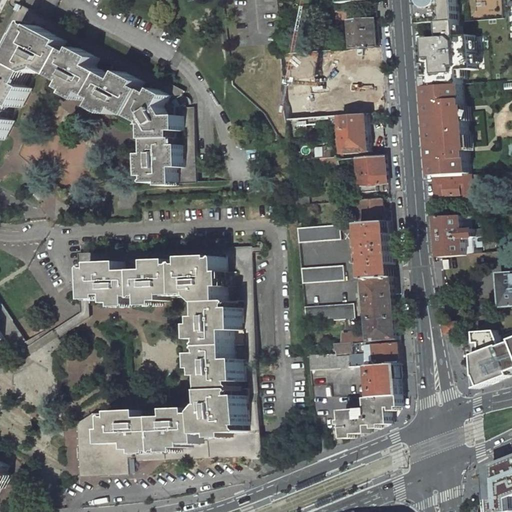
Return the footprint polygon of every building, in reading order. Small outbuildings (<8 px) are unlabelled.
[(424,0),(424,6),(426,25),(442,23),(443,23),(461,22),(459,0),(458,0),(424,0)] [(378,20),(352,22),(354,49),(380,47),(378,20)] [(70,41),(42,26),(39,30),(33,27),(28,36),(30,37),(17,62),(39,74),(47,71),(59,78),(73,51),(68,48),(70,41)] [(462,34),(444,35),(445,38),(427,40),(428,59),(431,88),(450,86),(463,85),(467,85),(466,71),(480,69),(477,35),(462,37),(462,34)] [(383,93),(380,47),(354,49),(355,65),(339,66),(343,116),(371,114),(369,94),(383,93)] [(73,51),(59,78),(72,85),(72,86),(72,88),(73,89),(74,90),(76,90),(77,90),(78,90),(79,89),(98,99),(111,74),(98,67),(102,58),(83,48),(80,55),(73,51)] [(302,52),(284,53),(286,76),(303,75),(302,52)] [(39,74),(17,62),(13,60),(9,67),(3,64),(0,69),(0,103),(18,113),(28,94),(29,95),(31,94),(32,94),(33,92),(33,91),(33,89),(32,88),(31,87),(39,74)] [(161,90),(128,72),(123,81),(111,74),(98,99),(117,108),(116,110),(117,112),(118,113),(119,114),(120,114),(121,114),(122,113),(123,112),(144,123),(161,90)] [(434,138),(437,176),(474,175),(472,151),(475,151),(474,149),(471,107),(469,107),(467,85),(463,85),(450,86),(431,88),(433,121),(434,138)] [(161,90),(144,123),(149,126),(150,140),(179,140),(178,133),(186,132),(185,117),(179,117),(178,108),(169,103),(172,96),(161,90)] [(0,148),(5,140),(6,140),(7,139),(9,138),(9,137),(10,136),(10,134),(9,133),(8,132),(18,113),(0,103),(0,148)] [(371,114),(343,116),(345,140),(342,141),(343,154),(373,152),(371,114)] [(188,169),(187,147),(179,147),(179,140),(150,140),(150,154),(149,155),(148,156),(147,158),(147,159),(148,160),(149,162),(150,163),(151,163),(153,186),(167,186),(167,189),(182,189),(181,169),(188,169)] [(332,147),(314,148),(315,160),(324,159),(333,158),(332,147)] [(300,228),(393,221),(388,153),(294,162),(300,228)] [(474,175),(437,176),(439,198),(450,198),(450,196),(464,195),(464,197),(475,197),(475,179),(489,179),(489,174),(474,175)] [(464,208),(440,210),(440,218),(464,216),(464,208)] [(464,216),(440,218),(443,258),(469,255),(469,237),(485,237),(484,229),(468,230),(466,216),(464,216)] [(367,223),(365,223),(368,276),(369,279),(397,277),(397,273),(393,221),(387,222),(367,223)] [(345,225),(300,228),(302,243),(343,240),(343,230),(345,230),(345,225)] [(511,245),(485,248),(485,254),(511,251),(511,245)] [(83,426),(85,476),(127,474),(126,460),(134,459),(134,452),(191,449),(191,442),(206,441),(206,437),(246,434),(246,426),(250,426),(250,389),(241,389),(241,382),(248,382),(247,360),(238,360),(237,331),(245,331),(245,309),(237,309),(236,301),(230,300),(228,261),(221,261),(221,257),(192,258),(192,266),(178,267),(177,260),(155,261),(155,270),(127,271),(126,262),(97,263),(97,268),(91,268),(92,300),(112,299),(112,300),(113,301),(114,302),(115,303),(117,303),(119,302),(120,302),(121,300),(121,299),(163,297),(163,298),(164,299),(165,300),(167,300),(169,300),(170,299),(171,298),(172,297),(200,296),(208,303),(208,316),(207,317),(206,318),(205,319),(205,321),(205,323),(206,324),(207,325),(209,325),(211,368),(209,368),(208,370),(208,371),(207,372),(208,374),(208,375),(210,376),(211,377),(212,405),(205,413),(184,414),(184,412),(182,411),(181,410),(179,410),(177,411),(176,411),(175,413),(175,414),(148,415),(147,414),(146,413),(144,412),(142,412),(141,413),(140,414),(139,415),(139,416),(95,418),(83,426)] [(345,266),(304,269),(306,284),(347,281),(345,266)] [(511,274),(502,275),(505,306),(511,305),(511,274)] [(397,277),(369,279),(372,318),(400,317),(397,277)] [(356,304),(308,307),(310,323),(348,320),(357,319),(356,304)] [(400,317),(372,318),(373,332),(353,333),(353,342),(366,342),(402,340),(400,317)] [(357,319),(348,320),(349,330),(361,329),(360,319),(357,319)] [(462,321),(448,323),(449,334),(462,333),(463,333),(462,321)] [(0,496),(5,487),(7,488),(14,475),(8,472),(11,465),(0,459),(0,346),(2,345),(0,342),(0,337),(4,335),(0,328),(0,496)] [(499,330),(478,334),(481,376),(482,390),(511,377),(511,343),(506,346),(499,330)] [(353,342),(338,343),(338,353),(354,352),(354,349),(367,348),(366,342),(353,342)] [(402,342),(379,344),(381,365),(404,364),(402,342)] [(355,356),(313,358),(314,370),(355,367),(371,366),(370,355),(355,356)] [(381,365),(374,366),(377,398),(406,396),(404,364),(381,365)] [(377,398),(372,398),(373,409),(347,410),(349,435),(374,433),(373,426),(396,424),(395,408),(407,407),(406,396),(377,398)] [(491,499),(491,511),(511,511),(511,459),(499,465),(499,476),(494,476),(494,487),(495,499),(491,499)]
